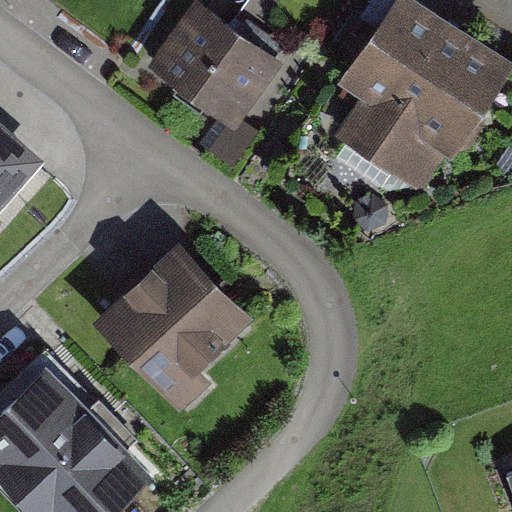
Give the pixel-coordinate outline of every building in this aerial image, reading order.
[(293,57),(215,0),(212,0),(171,55),(251,114),(293,57)] [(511,89),(511,49),(443,0),(419,0),(359,83),(380,99),(356,131),(425,181),(452,144),(465,154),(511,89)] [(0,204),(38,162),(0,129),(0,204)] [(181,230),(93,312),(168,392),(256,311),(181,230)] [(0,398),(0,459),(49,511),(108,511),(155,468),(47,354),(0,398)]
